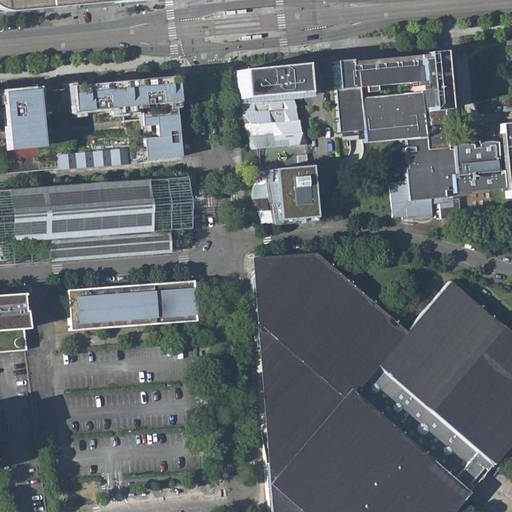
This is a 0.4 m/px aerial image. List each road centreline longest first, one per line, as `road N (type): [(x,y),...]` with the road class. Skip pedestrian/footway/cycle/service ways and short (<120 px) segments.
road 1 (primary): [(216,46),(511,10)]
road 2 (residential): [(511,270),(370,237),(220,252)]
road 3 (residential): [(231,500),(251,491),(251,480),(236,279),(220,252)]
road 4 (residential): [(220,252),(213,282),(231,500)]
road 5 (residential): [(220,252),(184,264),(0,279)]
road 6 (primary): [(193,9),(0,35)]
road 7 (primary): [(0,59),(194,48)]
road 8 (unknown): [(8,368),(26,511)]
